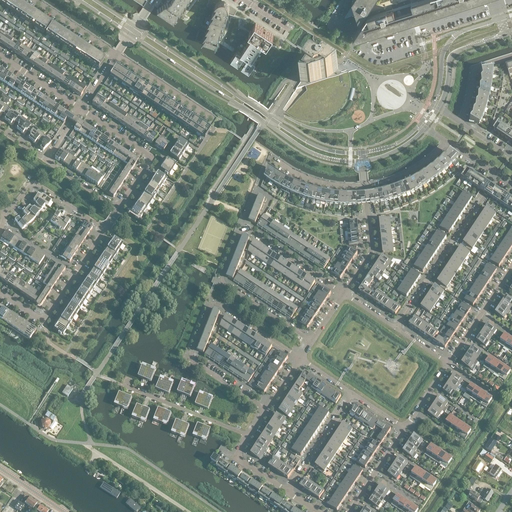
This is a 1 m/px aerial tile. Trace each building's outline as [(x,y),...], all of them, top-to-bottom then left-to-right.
[(1,6),(5,9),(11,0),(4,0),(1,5),(1,6)] [(11,0),(5,9),(10,12),(18,1),(16,0),(11,0)] [(186,0),(167,0),(166,3),(158,8),(156,10),(173,21),(175,16),(176,17),(177,15),(178,11),(179,12),(180,8),(181,7),(182,8),(183,4),(184,3),(185,3),(186,0)] [(223,29),(223,22),(225,22),(225,15),(227,15),(227,11),(229,11),(229,8),(230,7),(229,6),(229,5),(229,4),(229,3),(228,3),(228,2),(228,1),(227,1),(227,0),(226,0),(218,0),(218,1),(217,1),(217,2),(216,2),(215,3),(216,3),(214,6),(215,7),(213,10),(214,11),(210,17),(212,18),(208,24),(210,25),(206,31),(207,32),(205,35),(204,37),(205,38),(202,44),(203,42),(216,46),(216,48),(216,42),(218,42),(218,35),(220,36),(221,29),(223,29)] [(472,0),(352,0),(352,1),(353,4),(344,17),(345,17),(356,13),(359,23),(363,16),(363,15),(366,10),(370,4),(374,14),(368,16),(366,17),(353,36),(354,38),(403,22),(417,18),(472,0)] [(10,12),(15,15),(22,4),(18,1),(10,12)] [(15,15),(20,19),(27,7),(22,4),(15,15)] [(20,19),(24,22),(32,10),(27,7),(20,19)] [(24,22),(29,25),(37,14),(32,10),(24,22)] [(29,25),(34,28),(41,17),(37,14),(29,25)] [(39,31),(39,30),(46,20),(41,17),(34,28),(39,31)] [(39,30),(44,33),(51,23),(46,20),(39,30)] [(252,60),(263,43),(267,45),(274,35),(255,23),(250,31),(249,33),(253,35),(241,52),(237,50),(233,56),(231,60),(249,72),(253,66),(256,62),(252,60)] [(46,34),(50,38),(57,27),(52,24),(46,34)] [(50,39),(54,42),(62,31),(57,27),(50,38),(50,39)] [(54,42),(59,45),(67,34),(62,31),(54,42)] [(0,42),(4,45),(9,37),(5,34),(0,41),(0,42)] [(59,45),(64,48),(72,37),(67,34),(59,45)] [(8,48),(14,40),(9,37),(4,45),(8,48)] [(64,48),(69,51),(76,40),(72,37),(64,48)] [(12,51),(18,43),(14,40),(8,48),(12,51)] [(69,51),(74,55),(81,43),(76,40),(69,51)] [(17,54),(22,46),(18,43),(12,51),(17,54)] [(74,55),(78,58),(86,46),(81,43),(74,55)] [(21,57),(26,48),(22,46),(17,54),(21,57)] [(78,58),(83,61),(91,50),(86,46),(78,58)] [(25,59),(31,51),(26,48),(21,57),(25,59)] [(83,61),(88,64),(95,53),(91,50),(83,61)] [(29,62),(35,54),(31,51),(25,59),(29,62)] [(93,66),(100,56),(95,53),(88,64),(93,67),(93,66)] [(34,65),(39,57),(35,54),(29,62),(34,65)] [(103,63),(105,59),(100,56),(93,66),(99,70),(104,63),(103,63)] [(38,68),(43,60),(39,57),(34,65),(38,68)] [(42,71),(48,63),(43,60),(38,68),(42,71)] [(329,79),(338,71),(324,62),(321,67),(311,61),(304,72),(306,74),(304,78),(300,83),(309,84),(310,85),(326,79),(329,79)] [(46,74),(52,65),(48,63),(42,71),(46,74)] [(51,76),(56,68),(52,65),(46,74),(51,76)] [(114,78),(120,69),(121,69),(119,68),(116,67),(115,68),(110,75),(114,78)] [(55,79),(60,71),(56,68),(51,76),(55,79)] [(118,81),(124,72),(124,71),(123,70),(123,71),(120,69),(114,78),(118,81)] [(59,82),(65,74),(60,71),(55,79),(59,82)] [(0,80),(4,83),(9,74),(5,72),(0,78),(0,80)] [(122,84),(128,75),(128,74),(127,73),(126,74),(124,72),(118,81),(122,84)] [(8,85),(13,77),(9,74),(4,83),(8,85)] [(64,85),(69,77),(65,74),(59,82),(64,85)] [(126,86),(132,77),(131,76),(130,76),(128,75),(122,84),(126,86)] [(12,88),(18,80),(13,77),(8,85),(12,88)] [(68,88),(73,80),(69,77),(64,85),(68,88)] [(130,89),(136,80),(136,79),(135,78),(134,79),(132,77),(126,86),(130,89)] [(16,91),(22,83),(18,80),(12,88),(16,91)] [(72,91),(77,82),(73,80),(68,88),(72,91)] [(134,91),(140,82),(139,81),(138,81),(136,80),(130,89),(134,91)] [(76,93),(82,85),(77,82),(72,91),(76,93)] [(138,94),(144,85),(143,83),(142,84),(140,82),(134,91),(138,94)] [(21,94),(26,86),(22,83),(16,91),(21,94)] [(84,93),(87,89),(82,85),(76,93),(81,96),(83,92),(84,93)] [(142,97),(148,88),(148,87),(147,86),(146,87),(144,85),(138,94),(142,97)] [(25,97),(30,89),(26,86),(21,94),(25,97)] [(145,99),(152,90),(151,89),(150,89),(148,88),(142,97),(145,99)] [(29,100),(35,91),(30,89),(25,97),(29,100)] [(149,102),(156,93),(156,92),(154,91),(154,92),(152,90),(145,99),(149,102)] [(33,102),(39,94),(35,91),(29,100),(33,102)] [(153,105),(160,96),(160,95),(158,94),(158,95),(156,93),(149,102),(153,105)] [(38,105),(43,97),(39,94),(33,102),(38,105)] [(96,107),(102,99),(97,95),(94,99),(95,100),(92,104),(96,107)] [(157,107),(163,98),(164,98),(162,97),(160,96),(153,105),(157,107)] [(42,108),(47,100),(43,97),(38,105),(42,108)] [(161,110),(167,101),(168,100),(166,99),(166,100),(163,98),(157,107),(161,110)] [(101,110),(106,101),(102,99),(96,107),(101,110)] [(46,111),(52,103),(47,100),(42,108),(46,111)] [(105,112),(110,104),(106,101),(101,110),(105,112)] [(165,113),(171,103),(172,103),(170,102),(167,101),(161,110),(165,113)] [(50,114),(56,106),(52,103),(46,111),(50,114)] [(169,115),(175,106),(176,105),(174,104),(174,105),(171,103),(165,113),(169,115)] [(4,114),(8,108),(2,104),(0,106),(0,113),(1,112),(2,113),(3,112),(4,114)] [(109,115),(115,107),(110,104),(105,112),(109,115)] [(55,117),(60,108),(56,106),(50,114),(55,117)] [(173,118),(179,109),(180,108),(178,107),(178,108),(175,106),(169,115),(173,118)] [(113,118),(119,110),(115,107),(109,115),(113,118)] [(8,122),(15,113),(8,108),(4,114),(6,115),(6,116),(7,117),(5,120),(8,122)] [(59,119),(64,111),(60,108),(55,117),(59,119)] [(177,121),(183,111),(184,111),(182,110),(179,109),(173,118),(177,121)] [(118,121),(123,113),(119,110),(113,118),(118,121)] [(74,118),(67,113),(64,111),(59,119),(64,123),(67,119),(70,121),(77,125),(74,129),(79,133),(84,125),(74,118)] [(181,123),(187,114),(187,113),(186,112),(186,113),(183,111),(177,121),(181,123)] [(17,123),(21,117),(15,113),(8,122),(11,125),(13,121),(14,122),(15,121),(17,123)] [(122,124),(127,116),(123,113),(118,121),(122,124)] [(185,126),(191,117),(191,116),(190,115),(189,116),(187,114),(181,123),(185,126)] [(126,127),(132,118),(127,116),(122,124),(126,127)] [(20,131),(27,122),(21,117),(17,123),(19,124),(18,125),(19,126),(17,129),(20,131)] [(188,129),(195,119),(194,118),(193,118),(191,117),(185,126),(188,129)] [(480,124),(481,121),(472,117),(471,118),(469,123),(479,125),(480,124)] [(130,129),(136,121),(132,118),(126,127),(130,129)] [(192,131),(199,122),(199,121),(198,120),(197,121),(195,119),(188,129),(192,131)] [(135,132),(140,124),(136,121),(130,129),(135,132)] [(29,132),(33,127),(27,122),(20,131),(23,134),(25,131),(27,132),(27,131),(29,132)] [(196,134),(203,124),(202,123),(201,123),(199,122),(192,131),(196,134)] [(497,132),(502,124),(498,122),(493,130),(494,130),(494,132),(496,133),(497,132)] [(139,135),(144,127),(140,124),(135,132),(139,135)] [(200,137),(207,127),(207,126),(206,125),(205,126),(203,124),(196,134),(200,137)] [(501,135),(506,127),(502,124),(497,132),(498,133),(497,134),(500,136),(501,135)] [(83,136),(89,127),(84,125),(79,133),(83,136)] [(32,141),(39,132),(33,127),(29,132),(31,133),(30,134),(31,135),(29,138),(32,141)] [(88,138),(93,130),(89,127),(83,136),(88,138)] [(143,138),(149,130),(144,127),(139,135),(143,138)] [(204,139),(210,131),(211,130),(211,129),(209,128),(209,129),(207,127),(200,137),(204,139)] [(505,137),(510,129),(506,127),(501,135),(502,135),(501,137),(504,138),(505,137)] [(92,141),(97,133),(93,130),(88,138),(92,141)] [(147,141),(153,133),(149,130),(143,138),(147,141)] [(41,142),(45,137),(39,132),(32,141),(34,144),(37,140),(38,141),(39,141),(41,142)] [(96,144),(101,136),(97,133),(92,141),(96,144)] [(152,144),(157,136),(153,133),(147,141),(152,144)] [(100,147),(106,139),(101,136),(96,144),(100,147)] [(43,151),(51,142),(45,137),(41,142),(42,143),(42,144),(43,145),(40,148),(43,151)] [(159,148),(164,140),(160,137),(154,145),(159,148)] [(105,150),(110,142),(106,139),(100,147),(105,150)] [(163,151),(169,143),(164,140),(159,148),(163,151)] [(189,146),(180,140),(179,140),(177,143),(178,143),(176,145),(185,151),(189,146)] [(109,152),(114,144),(110,142),(105,150),(109,152)] [(113,155),(118,147),(114,144),(109,152),(113,155)] [(185,151),(176,145),(175,147),(174,147),(172,150),(173,150),(182,156),(185,151)] [(117,158),(122,150),(118,147),(113,155),(117,158)] [(59,160),(65,152),(61,150),(54,159),(59,162),(59,161),(59,160)] [(121,160),(126,152),(122,150),(117,158),(121,160)] [(182,156),(173,150),(172,150),(170,153),(171,153),(170,156),(178,161),(182,156)] [(64,163),(69,155),(65,152),(59,160),(59,161),(64,163)] [(124,163),(130,155),(126,152),(121,160),(124,163)] [(456,160),(458,158),(451,154),(449,153),(449,154),(448,153),(446,156),(445,157),(452,164),(455,161),(456,160)] [(68,166),(73,158),(69,155),(64,163),(68,166)] [(129,165),(133,157),(130,155),(124,163),(128,165),(129,165)] [(133,168),(138,160),(133,157),(129,165),(133,168)] [(452,164),(445,157),(443,157),(442,160),(449,168),(452,164)] [(72,169),(77,161),(73,158),(68,166),(72,169)] [(176,165),(175,164),(172,162),(167,159),(166,162),(165,161),(163,164),(164,164),(172,170),(176,165)] [(449,168),(442,160),(440,162),(438,163),(439,163),(445,171),(449,168)] [(76,172),(82,164),(77,161),(72,169),(76,172)] [(445,171),(439,163),(438,163),(437,163),(435,165),(435,166),(442,174),(445,171)] [(81,175),(86,166),(82,164),(76,172),(81,175)] [(172,170),(164,164),(163,164),(161,167),(162,167),(160,170),(165,173),(164,174),(167,176),(168,175),(169,176),(172,170)] [(128,175),(133,168),(129,165),(128,165),(125,170),(124,172),(123,172),(128,175)] [(442,174),(435,166),(435,165),(433,168),(432,168),(432,169),(438,177),(442,174)] [(85,177),(90,169),(86,166),(81,175),(85,177)] [(270,181),(276,173),(268,168),(265,177),(270,181)] [(438,177),(432,169),(432,168),(431,169),(428,171),(429,171),(435,179),(438,177)] [(89,180),(94,172),(90,169),(85,177),(89,180)] [(465,180),(471,172),(468,170),(467,169),(461,177),(465,180)] [(128,175),(123,172),(124,172),(121,170),(120,170),(118,173),(126,179),(128,175)] [(435,179),(429,171),(428,171),(426,173),(425,173),(431,182),(435,179)] [(93,183),(99,175),(94,172),(89,180),(93,183)] [(469,183),(474,174),(475,174),(472,172),(472,173),(471,172),(465,180),(469,183)] [(126,179),(118,173),(115,177),(123,183),(126,179)] [(167,179),(158,173),(156,176),(155,175),(153,178),(154,179),(163,184),(167,179)] [(274,184),(279,175),(277,173),(276,173),(270,181),(274,184)] [(431,182),(425,173),(424,174),(421,175),(422,176),(427,184),(431,182)] [(473,185),(478,177),(476,175),(474,174),(469,183),(473,185)] [(98,186),(103,178),(99,175),(93,183),(98,186)] [(278,186),(283,178),(283,177),(279,175),(274,184),(278,186)] [(427,184),(422,176),(421,175),(419,177),(418,178),(423,187),(427,184)] [(123,183),(115,177),(113,181),(121,186),(123,183)] [(282,188),(287,180),(287,179),(283,177),(283,178),(278,186),(282,188)] [(476,188),(482,179),(480,177),(479,178),(478,177),(473,185),(476,188)] [(163,184),(154,179),(153,178),(151,181),(152,181),(151,184),(160,189),(163,184)] [(423,187),(418,178),(417,178),(414,180),(419,189),(423,187)] [(286,191),(290,182),(291,181),(287,179),(287,180),(282,188),(286,191)] [(480,190),(485,182),(486,182),(483,180),(482,179),(476,188),(480,190)] [(419,189),(414,180),(411,181),(410,182),(415,191),(419,189)] [(121,186),(113,181),(110,185),(118,190),(121,186)] [(290,193),(294,184),(294,183),(292,182),(291,181),(290,182),(286,191),(290,193)] [(415,191),(410,182),(409,182),(406,184),(411,193),(415,191)] [(486,194),(491,186),(489,184),(487,182),(487,183),(485,182),(480,190),(486,194)] [(294,194),(298,185),(294,183),(294,184),(290,193),(294,194)] [(160,189),(151,184),(149,186),(149,185),(147,188),(148,189),(156,194),(160,189)] [(411,193),(406,184),(404,185),(402,185),(403,186),(406,195),(411,193)] [(118,190),(110,185),(108,188),(116,194),(118,190)] [(491,197),(497,189),(495,188),(496,188),(493,187),(491,186),(486,194),(491,197)] [(116,194),(108,188),(105,192),(113,198),(116,194)] [(156,194),(148,189),(147,188),(145,191),(146,191),(144,194),(153,199),(156,194)] [(495,200),(500,192),(499,191),(497,189),(491,197),(495,200)] [(499,203),(504,194),(503,193),(501,191),(500,192),(495,200),(499,203)] [(472,198),(463,192),(461,196),(470,202),(472,198)] [(153,199),(144,194),(143,196),(142,195),(140,198),(141,199),(150,204),(153,199)] [(375,204),(374,194),(371,194),(368,195),(362,195),(360,195),(357,196),(357,206),(362,206),(371,205),(375,204)] [(503,205),(508,197),(507,196),(504,194),(499,203),(503,205)] [(51,201),(44,196),(43,198),(42,196),(43,195),(42,195),(41,197),(38,195),(35,198),(45,205),(48,206),(51,201)] [(470,202),(461,196),(459,200),(468,206),(467,206),(468,206),(470,202)] [(506,208),(511,199),(510,199),(511,198),(508,197),(503,205),(506,208)] [(45,205),(35,198),(33,201),(36,204),(36,205),(36,206),(35,207),(40,211),(45,205)] [(150,204),(141,199),(140,198),(138,201),(139,201),(138,204),(146,209),(150,204)] [(468,206),(459,200),(456,203),(465,209),(468,206),(467,206),(468,206)] [(465,209),(456,203),(454,207),(463,213),(465,209)] [(146,209),(138,204),(136,206),(135,205),(133,208),(134,209),(143,214),(146,209)] [(35,218),(40,211),(35,207),(34,209),(33,208),(32,210),(29,207),(26,210),(35,218)] [(463,213),(454,207),(452,210),(461,216),(460,216),(461,216),(463,213)] [(143,214),(134,209),(133,208),(131,211),(132,211),(131,214),(136,217),(135,218),(138,220),(139,219),(140,220),(143,214)] [(496,214),(487,208),(484,212),(485,212),(493,218),(496,214)] [(35,218),(26,210),(23,213),(26,216),(25,217),(26,218),(24,219),(29,224),(35,218)] [(461,216),(452,210),(449,214),(458,220),(461,216),(460,216),(461,216)] [(59,220),(59,219),(58,218),(60,215),(57,212),(50,222),(57,226),(61,221),(59,220)] [(493,218),(485,212),(484,212),(482,215),(491,221),(493,218)] [(458,220),(449,214),(447,217),(456,223),(458,220)] [(390,223),(389,215),(381,216),(381,220),(379,220),(380,224),(390,223)] [(482,215),(479,219),(480,219),(489,225),(491,221),(482,215)] [(263,228),(269,219),(264,216),(258,225),(262,227),(263,228)] [(456,223),(447,217),(445,221),(454,227),(456,223)] [(29,224),(24,219),(22,221),(22,220),(21,221),(18,218),(15,221),(22,230),(29,224)] [(63,231),(70,221),(67,219),(64,222),(63,221),(62,222),(61,221),(57,226),(63,231)] [(268,231),(274,222),(269,219),(263,228),(265,229),(268,231)] [(480,219),(477,222),(478,222),(486,228),(489,225),(480,219)] [(454,227),(445,221),(442,224),(451,230),(452,230),(454,227)] [(273,234),(278,226),(274,222),(268,231),(271,233),(273,234)] [(486,228),(478,222),(477,222),(475,226),(484,232),(486,228)] [(92,229),(88,226),(84,223),(81,227),(90,233),(89,233),(92,229)] [(451,230),(442,224),(438,230),(444,234),(445,231),(449,234),(451,230)] [(277,238),(283,229),(278,226),(273,234),(274,235),(277,238)] [(484,232),(475,226),(473,229),(482,235),(484,232)] [(90,233),(81,227),(78,232),(87,237),(89,233),(90,233)] [(282,240),(288,232),(283,229),(277,238),(281,239),(280,239),(282,240)] [(482,235),(473,229),(470,233),(471,233),(479,239),(482,235)] [(5,242),(10,234),(11,234),(11,233),(7,230),(5,233),(5,234),(4,235),(1,239),(5,242)] [(446,237),(443,235),(438,231),(435,235),(444,241),(446,237)] [(87,237),(78,232),(75,236),(84,242),(84,241),(86,237),(87,237)] [(286,244),(292,235),(288,232),(282,240),(283,241),(286,244)] [(471,233),(470,233),(468,236),(477,242),(479,239),(471,233)] [(9,245),(15,237),(11,234),(10,234),(5,242),(9,245)] [(291,247),(297,238),(292,235),(286,244),(290,246),(291,247)] [(444,241),(435,235),(433,238),(442,244),(442,245),(444,241)] [(84,242),(75,236),(73,240),(81,246),(84,242)] [(468,236),(466,240),(475,246),(477,242),(468,236)] [(13,248),(19,240),(15,237),(9,245),(13,248)] [(296,250),(302,241),(297,238),(291,247),(293,248),(293,247),(296,250)] [(442,244),(433,238),(430,242),(439,248),(440,248),(442,245),(442,244)] [(123,245),(122,244),(122,243),(119,241),(119,242),(114,239),(112,241),(110,244),(111,244),(119,250),(123,245)] [(18,251),(23,243),(19,240),(13,248),(18,251)] [(81,246),(73,240),(70,244),(78,250),(81,246)] [(475,246),(466,240),(463,243),(467,246),(465,248),(471,252),(475,246)] [(511,247),(511,245),(505,240),(502,244),(511,250),(511,249),(511,247)] [(301,253),(306,244),(302,241),(296,250),(299,252),(301,253)] [(439,248),(430,242),(428,245),(437,251),(437,252),(439,248)] [(22,254),(27,245),(23,243),(18,251),(22,254)] [(252,254),(258,245),(254,243),(252,246),(251,246),(251,245),(248,251),(252,254)] [(78,250),(70,244),(67,249),(75,254),(76,254),(75,254),(78,250)] [(119,250),(111,244),(110,244),(108,246),(109,247),(107,249),(116,255),(119,250)] [(305,256),(311,247),(306,244),(301,253),(302,254),(305,256)] [(511,250),(502,244),(500,247),(509,253),(511,250)] [(26,256),(32,248),(27,245),(22,254),(26,256)] [(256,257),(262,248),(258,245),(252,254),(256,257)] [(437,251),(428,245),(426,249),(435,255),(437,252),(437,251)] [(310,259),(316,250),(311,247),(305,256),(309,258),(310,259)] [(470,253),(465,249),(461,247),(458,251),(459,251),(468,257),(470,253)] [(509,253),(500,247),(498,251),(506,257),(507,256),(506,256),(509,253)] [(30,259),(36,251),(32,248),(26,256),(30,259)] [(260,259),(266,250),(262,248),(256,257),(260,259)] [(358,254),(355,252),(356,249),(353,248),(352,250),(349,248),(346,252),(354,258),(355,258),(357,254),(358,254)] [(75,254),(67,249),(64,253),(73,259),(72,258),(75,254)] [(116,255),(107,249),(106,251),(105,251),(103,253),(104,254),(113,260),(116,255)] [(435,255),(426,249),(423,252),(432,258),(432,259),(433,259),(435,255)] [(264,262),(269,253),(266,250),(260,259),(264,262)] [(314,263),(320,254),(316,250),(310,259),(311,260),(314,262),(314,263)] [(35,262),(40,254),(36,251),(30,259),(35,262)] [(459,251),(458,251),(456,254),(465,260),(468,257),(459,251)] [(506,257),(498,251),(495,254),(504,260),(506,257)] [(354,258),(346,252),(343,256),(352,262),(354,258)] [(432,258),(423,252),(421,256),(430,262),(432,259),(432,258)] [(73,259),(64,253),(61,257),(69,263),(72,259),(73,259)] [(113,260),(104,254),(103,253),(101,256),(102,257),(101,259),(109,265),(113,260)] [(267,264),(273,255),(269,253),(264,262),(267,264)] [(39,265),(44,257),(40,254),(35,262),(39,265)] [(319,265),(325,257),(320,254),(314,263),(315,263),(318,264),(319,265)] [(465,260),(456,254),(454,258),(463,264),(465,260)] [(504,260),(495,254),(493,258),(502,264),(502,263),(504,260)] [(271,266),(277,258),(273,255),(267,264),(271,266)] [(352,262),(343,256),(341,260),(349,266),(350,266),(350,265),(352,262)] [(391,262),(382,256),(380,260),(388,266),(391,262)] [(430,262),(421,256),(419,259),(428,265),(428,266),(430,262)] [(324,269),(330,260),(325,257),(319,265),(321,266),(324,269),(323,269),(324,269)] [(275,269),(281,260),(277,258),(271,266),(275,269)] [(463,264),(454,258),(451,261),(452,261),(461,267),(463,264)] [(502,264),(493,258),(489,264),(494,267),(496,265),(499,267),(502,264)] [(109,265),(101,259),(99,261),(98,261),(96,263),(97,264),(106,270),(109,265)] [(428,265),(419,259),(416,263),(425,269),(426,269),(428,266),(428,265)] [(279,272),(285,263),(281,260),(275,269),(279,272)] [(349,266),(341,260),(338,264),(346,270),(347,270),(349,266)] [(388,266),(380,260),(377,264),(377,263),(377,264),(386,269),(388,266)] [(461,267),(452,261),(449,265),(458,271),(461,267)] [(65,269),(56,263),(54,267),(63,274),(63,273),(65,269)] [(106,270),(97,264),(96,263),(95,266),(95,267),(94,269),(103,275),(106,270)] [(282,274),(288,265),(285,263),(279,272),(282,274)] [(425,269),(416,263),(412,269),(418,272),(419,270),(423,273),(425,269)] [(346,270),(338,264),(335,269),(344,274),(346,270)] [(386,269),(377,264),(375,267),(383,273),(386,269)] [(286,277),(292,268),(288,265),(282,274),(286,277)] [(458,271),(449,265),(447,268),(456,274),(458,271)] [(497,271),(493,268),(488,265),(486,269),(494,274),(495,275),(495,274),(494,274),(497,271)] [(63,274),(54,267),(51,271),(60,278),(60,277),(62,273),(63,274)] [(383,273),(375,267),(372,271),(381,277),(383,273)] [(290,279),(296,270),(292,268),(286,277),(290,279)] [(456,274),(447,268),(444,272),(445,272),(454,278),(456,274)] [(103,275),(94,269),(92,271),(90,274),(91,274),(99,280),(103,275)] [(344,274),(335,269),(332,274),(331,276),(334,278),(335,276),(340,279),(343,275),(344,275),(344,274)] [(494,274),(486,269),(483,272),(492,278),(494,274)] [(294,282),(300,273),(296,270),(290,279),(294,282)] [(421,276),(417,274),(412,270),(409,274),(418,280),(421,276)] [(3,282),(9,273),(5,271),(0,277),(0,279),(3,282)] [(60,278),(51,271),(48,275),(57,282),(57,281),(60,277),(60,278)] [(240,283),(246,275),(241,271),(235,281),(239,282),(240,283)] [(381,277),(372,271),(370,275),(374,278),(379,281),(378,281),(381,277)] [(454,278),(445,272),(442,275),(451,281),(454,278)] [(492,278),(483,272),(481,276),(490,281),(490,282),(490,281),(492,278)] [(8,285),(13,276),(9,273),(3,282),(4,282),(8,285)] [(297,284),(303,275),(300,273),(294,282),(297,284)] [(99,280),(91,274),(90,274),(88,276),(89,277),(87,279),(96,285),(99,280)] [(418,280),(409,274),(407,277),(416,283),(416,284),(418,280)] [(57,282),(48,275),(46,279),(55,286),(55,285),(57,281),(57,282)] [(244,287),(250,278),(246,275),(240,283),(241,284),(244,287)] [(301,287),(307,278),(303,275),(297,284),(301,287)] [(369,286),(374,278),(370,275),(367,279),(365,283),(364,283),(365,283),(364,283),(369,286)] [(451,281),(442,275),(440,279),(449,285),(451,281)] [(12,288),(18,279),(13,276),(8,285),(12,287),(12,288)] [(490,281),(481,276),(479,279),(487,285),(488,285),(487,285),(490,281)] [(416,283),(407,277),(405,281),(413,287),(414,287),(416,283)] [(249,289),(255,281),(250,278),(244,287),(245,287),(248,288),(248,289),(249,289)] [(305,289),(311,280),(307,278),(301,287),(305,289)] [(16,291),(22,282),(18,279),(12,288),(16,290),(16,291)] [(41,306),(51,291),(51,290),(54,285),(55,286),(46,279),(43,284),(45,285),(48,287),(46,288),(42,295),(36,304),(36,305),(36,306),(37,306),(37,307),(38,307),(39,307),(40,307),(41,307),(41,306)] [(96,285),(87,279),(86,281),(85,281),(83,284),(84,284),(93,290),(96,285)] [(440,279),(438,282),(441,285),(440,287),(445,291),(449,285),(440,279)] [(487,285),(479,279),(477,283),(485,288),(485,289),(485,288),(487,285)] [(309,292),(315,283),(311,280),(305,289),(309,292)] [(254,293),(260,284),(255,281),(249,289),(251,290),(254,293)] [(413,287),(405,281),(402,284),(411,290),(411,291),(413,287)] [(20,293),(26,285),(22,282),(16,291),(16,290),(20,293)] [(366,290),(369,286),(364,283),(362,287),(359,291),(363,294),(366,290)] [(485,288),(477,283),(474,286),(483,292),(485,288)] [(93,290),(84,284),(83,284),(81,286),(82,287),(81,289),(89,295),(93,290)] [(259,296),(264,287),(260,284),(254,293),(257,295),(259,296)] [(411,290),(402,284),(400,288),(409,294),(411,290)] [(24,296),(30,287),(26,285),(20,293),(21,293),(24,296)] [(444,292),(439,288),(435,286),(432,289),(433,290),(442,296),(444,292)] [(483,292),(474,286),(472,290),(480,295),(481,295),(480,295),(483,292)] [(28,299),(34,290),(30,287),(24,296),(25,296),(28,298),(28,299)] [(263,299),(269,290),(264,287),(259,296),(260,297),(263,299)] [(331,293),(323,287),(320,292),(328,298),(331,293)] [(409,294),(400,288),(397,291),(406,297),(407,298),(409,294)] [(89,295),(81,289),(79,291),(78,291),(76,294),(77,294),(86,300),(89,295)] [(32,301),(38,293),(34,290),(28,299),(29,298),(32,301)] [(268,302),(274,293),(269,290),(263,299),(267,301),(268,302)] [(374,295),(371,293),(366,290),(363,294),(367,297),(371,299),(374,295)] [(442,296),(433,290),(430,293),(439,299),(442,296)] [(480,295),(472,290),(470,293),(478,299),(480,295)] [(328,298),(320,292),(317,296),(326,302),(326,301),(326,302),(326,301),(328,298)] [(376,302),(381,295),(376,292),(374,295),(371,299),(376,302),(376,303),(376,302)] [(42,295),(38,293),(32,301),(33,301),(36,304),(42,295)] [(272,305),(278,296),(274,293),(268,302),(269,303),(270,303),(272,305)] [(439,299),(430,293),(428,296),(428,297),(437,303),(439,299)] [(478,299),(470,293),(467,297),(476,302),(478,299)] [(86,300),(77,294),(76,294),(75,296),(75,297),(74,299),(83,305),(86,300)] [(381,306),(386,298),(381,295),(376,302),(380,306),(381,306)] [(277,308),(283,300),(278,296),(272,305),(273,306),(276,307),(277,308)] [(326,302),(317,296),(315,300),(323,305),(326,302)] [(511,299),(506,296),(503,301),(511,307),(511,306),(511,299)] [(437,303),(428,297),(425,300),(426,300),(435,306),(437,303)] [(476,302),(467,297),(463,303),(468,306),(470,304),(473,306),(476,302)] [(385,309),(390,301),(386,298),(381,306),(385,309)] [(83,305),(74,299),(72,301),(70,304),(71,304),(79,310),(83,305)] [(282,312),(288,303),(283,300),(277,308),(279,309),(282,312)] [(323,305),(315,300),(312,303),(321,309),(323,305)] [(426,300),(423,303),(423,304),(432,309),(435,306),(426,300)] [(390,312),(395,304),(390,301),(385,309),(390,312)] [(511,307),(503,301),(501,304),(501,305),(509,310),(511,307)] [(287,314),(292,306),(288,303),(282,312),(285,313),(287,314)] [(321,309),(312,303),(310,307),(318,313),(321,309)] [(79,310),(71,304),(70,304),(68,307),(69,307),(67,309),(76,315),(79,310)] [(395,315),(400,308),(395,304),(390,312),(395,315)] [(432,309),(423,304),(421,307),(430,313),(432,309)] [(471,310),(467,307),(462,304),(460,308),(468,314),(469,313),(468,313),(471,310)] [(509,310),(501,305),(498,308),(507,314),(509,310)] [(291,318),(297,309),(292,306),(287,314),(288,315),(291,318)] [(318,313),(310,307),(307,311),(316,316),(316,317),(316,316),(318,313)] [(0,320),(2,321),(8,312),(7,311),(3,308),(0,312),(0,320)] [(468,314),(460,308),(457,312),(466,317),(468,314)] [(507,314),(498,308),(495,313),(500,316),(499,319),(502,321),(503,318),(504,319),(507,314)] [(76,315),(67,309),(66,311),(65,311),(63,314),(64,314),(73,320),(76,315)] [(7,325),(14,315),(9,312),(9,311),(8,312),(2,321),(7,325)] [(316,316),(307,311),(305,315),(313,320),(316,316)] [(466,317),(457,312),(455,315),(463,321),(464,321),(463,321),(466,317)] [(73,320),(64,314),(63,314),(61,317),(62,317),(61,319),(69,325),(73,320)] [(13,329),(19,319),(14,316),(14,315),(7,325),(13,329)] [(313,320),(305,315),(302,318),(311,324),(313,320)] [(463,321),(455,315),(452,319),(461,325),(463,321)] [(414,328),(419,320),(414,317),(414,316),(409,324),(414,328)] [(224,329),(230,320),(226,317),(224,321),(223,320),(220,326),(224,329)] [(311,324),(302,318),(299,323),(300,323),(298,325),(301,327),(302,325),(307,329),(311,324)] [(18,332),(25,323),(20,319),(19,319),(13,329),(18,332)] [(69,325),(61,319),(59,321),(58,321),(56,324),(57,324),(66,330),(69,325)] [(461,325),(452,319),(450,323),(458,329),(459,329),(459,328),(458,328),(461,325)] [(228,331),(234,322),(230,320),(224,329),(228,331)] [(419,331),(424,323),(419,320),(414,328),(419,331)] [(24,336),(30,326),(25,323),(25,322),(25,323),(18,332),(24,336)] [(232,334),(238,325),(234,322),(228,331),(232,334)] [(423,334),(428,326),(424,323),(419,331),(423,334)] [(458,329),(450,323),(447,327),(447,326),(447,327),(451,330),(451,329),(456,332),(458,329)] [(66,330),(57,324),(56,324),(55,326),(55,327),(54,329),(59,333),(58,333),(61,335),(62,334),(63,335),(66,330)] [(497,330),(488,324),(485,329),(493,334),(496,330),(497,330)] [(236,336),(241,327),(238,325),(232,334),(236,336)] [(30,340),(36,330),(31,327),(31,326),(30,326),(24,336),(30,340)] [(428,337),(433,330),(428,326),(423,334),(424,334),(428,337)] [(239,339),(245,330),(241,327),(236,336),(239,339)] [(453,336),(456,332),(451,329),(451,330),(446,337),(450,340),(451,340),(453,336),(454,336),(453,336)] [(493,334),(485,329),(482,332),(482,333),(491,338),(493,334)] [(243,341),(249,332),(245,330),(239,339),(243,341)] [(436,336),(438,333),(438,332),(438,333),(433,330),(428,337),(428,338),(428,337),(433,340),(433,341),(436,336)] [(247,344),(253,335),(249,332),(243,341),(247,344)] [(491,338),(482,333),(480,336),(488,342),(491,338)] [(504,347),(510,338),(510,337),(510,338),(505,334),(504,335),(498,344),(499,344),(504,347)] [(251,346),(257,337),(253,335),(247,344),(251,346)] [(444,341),(439,338),(436,336),(433,341),(433,340),(437,343),(441,346),(444,341)] [(488,342),(480,336),(477,341),(482,344),(480,346),(483,348),(485,346),(486,347),(485,346),(488,342)] [(254,349),(260,340),(257,337),(251,346),(254,349)] [(448,344),(450,340),(446,337),(444,341),(441,346),(445,348),(448,344)] [(258,351),(264,342),(260,340),(254,349),(258,351)] [(262,354),(268,345),(264,342),(258,351),(262,354)] [(211,357),(217,349),(212,345),(206,354),(206,355),(210,356),(211,357)] [(266,356),(272,347),(268,345),(262,354),(266,356)] [(482,353),(473,346),(473,347),(470,351),(478,357),(481,352),(482,353)] [(215,361),(221,352),(217,349),(211,357),(212,358),(215,361)] [(478,357),(470,351),(467,355),(476,361),(478,357)] [(220,363),(226,355),(221,352),(215,361),(219,362),(220,363)] [(288,358),(280,352),(277,357),(285,362),(288,358)] [(225,367),(231,358),(226,355),(220,363),(222,364),(225,367)] [(476,361),(467,355),(465,359),(473,364),(476,361)] [(489,370),(495,361),(495,360),(495,361),(490,356),(489,357),(483,366),(484,366),(489,370)] [(285,362),(277,357),(274,360),(283,366),(285,362)] [(230,370),(235,361),(231,358),(225,367),(228,369),(230,370)] [(473,364),(465,359),(462,364),(467,367),(465,369),(468,371),(469,369),(473,371),(476,366),(473,364)] [(283,366),(274,360),(272,364),(280,370),(283,366)] [(494,373),(500,365),(500,364),(495,360),(495,361),(489,370),(494,373)] [(234,373),(240,364),(235,361),(230,370),(231,371),(234,373)] [(239,376),(245,367),(240,364),(234,373),(238,375),(239,376)] [(280,370),(272,364),(269,368),(278,374),(278,373),(280,370)] [(499,377),(505,368),(506,367),(505,368),(500,364),(500,365),(494,373),(499,377)] [(145,380),(149,370),(150,368),(147,367),(143,365),(142,367),(138,377),(142,379),(141,381),(142,381),(143,379),(145,380)] [(243,379),(249,370),(245,367),(239,376),(240,377),(241,377),(243,379)] [(505,380),(510,372),(511,371),(506,367),(505,368),(499,377),(504,380),(505,380)] [(151,382),(155,372),(156,370),(152,368),(150,368),(149,370),(145,380),(147,381),(146,383),(147,381),(151,382)] [(278,374),(269,368),(267,372),(275,377),(278,374)] [(249,382),(254,374),(249,370),(243,379),(244,379),(247,381),(249,382)] [(275,377),(267,372),(264,375),(273,381),(275,377)] [(306,380),(309,375),(305,372),(302,377),(302,376),(302,377),(299,381),(304,384),(306,380)] [(463,380),(454,374),(454,375),(451,379),(460,385),(463,380)] [(273,381),(264,375),(262,379),(270,385),(273,381)] [(317,380),(313,378),(309,375),(306,380),(314,385),(317,380)] [(163,392),(167,382),(167,380),(165,379),(161,377),(160,380),(157,388),(156,390),(160,391),(159,394),(160,391),(163,392)] [(270,385),(262,379),(259,383),(268,389),(268,388),(270,385)] [(460,385),(451,379),(449,383),(457,388),(460,385)] [(169,395),(173,385),(174,383),(170,381),(167,380),(167,382),(163,392),(165,393),(164,396),(165,393),(169,395)] [(317,391),(322,384),(322,383),(322,384),(317,380),(314,385),(312,388),(317,391)] [(184,395),(188,385),(189,383),(187,382),(182,381),(181,383),(182,383),(178,393),(182,394),(181,397),(182,394),(184,395)] [(299,391),(304,384),(299,381),(297,385),(296,385),(297,385),(294,389),(299,391)] [(191,398),(195,388),(196,386),(191,384),(189,383),(188,385),(184,395),(186,396),(185,399),(186,399),(187,396),(191,398)] [(268,389),(259,383),(256,388),(257,388),(255,390),(258,392),(260,390),(264,393),(268,389)] [(457,388),(449,383),(446,387),(455,392),(457,388)] [(322,394),(327,387),(327,386),(326,387),(322,384),(317,391),(322,394)] [(470,397),(476,389),(477,388),(476,389),(471,384),(471,385),(465,394),(470,397)] [(68,397),(73,389),(70,388),(67,385),(65,389),(62,393),(68,397)] [(326,398),(331,390),(327,387),(322,394),(326,398)] [(455,392),(446,387),(443,391),(448,395),(447,397),(450,399),(451,397),(452,397),(455,392)] [(303,394),(299,391),(294,389),(294,388),(294,389),(292,392),(300,398),(303,394)] [(476,401),(481,392),(482,391),(481,392),(477,388),(476,389),(470,397),(476,401)] [(331,401),(336,393),(331,390),(326,398),(331,401)] [(481,404),(487,396),(487,395),(482,391),(481,392),(476,401),(481,404)] [(121,408),(125,397),(126,396),(124,395),(125,392),(124,392),(123,394),(119,393),(115,403),(114,405),(119,407),(121,408)] [(300,398),(292,392),(291,392),(292,393),(289,396),(298,402),(300,398)] [(202,408),(206,398),(207,396),(205,395),(200,393),(199,395),(195,405),(199,407),(198,409),(199,409),(200,407),(202,408)] [(336,404),(341,396),(336,393),(331,401),(336,404)] [(132,400),(132,398),(128,397),(129,394),(128,396),(126,396),(125,397),(121,408),(123,409),(128,410),(129,408),(128,408),(132,400)] [(486,408),(492,399),(487,395),(487,396),(481,404),(486,408)] [(208,410),(212,401),(213,398),(209,396),(209,397),(207,396),(206,398),(202,408),(204,409),(203,411),(204,411),(204,409),(208,410)] [(298,402),(289,396),(287,400),(295,405),(298,402)] [(448,403),(439,397),(436,402),(445,407),(448,403)] [(295,405),(287,400),(286,400),(287,400),(284,404),(293,409),(295,405)] [(445,407),(436,402),(434,405),(442,411),(445,407)] [(293,409),(284,404),(284,403),(284,404),(282,407),(290,413),(293,409)] [(139,420),(143,409),(144,408),(141,407),(142,405),(141,407),(137,405),(133,415),(132,418),(137,419),(139,420)] [(442,411),(434,405),(431,409),(440,415),(442,411)] [(146,421),(150,411),(146,409),(147,407),(147,406),(146,409),(144,408),(143,409),(139,420),(141,421),(143,422),(145,423),(146,421)] [(355,416),(360,409),(355,406),(350,413),(355,416)] [(290,413),(282,407),(281,407),(282,408),(279,411),(288,417),(290,413)] [(160,423),(165,412),(165,411),(163,410),(164,408),(163,410),(159,409),(155,418),(154,421),(158,423),(158,422),(160,423)] [(329,414),(320,408),(318,411),(327,417),(326,417),(327,417),(327,418),(329,414)] [(359,420),(365,412),(360,409),(355,416),(359,420)] [(440,415),(431,409),(428,414),(433,417),(432,419),(435,421),(436,419),(437,420),(437,419),(440,415)] [(171,416),(172,414),(168,412),(169,410),(168,410),(167,412),(165,411),(165,412),(160,423),(163,424),(167,426),(168,424),(171,416)] [(327,417),(318,411),(315,415),(324,421),(327,417),(326,417),(327,417)] [(56,417),(48,412),(45,416),(48,418),(47,419),(49,420),(50,419),(53,421),(56,417)] [(364,423),(369,415),(365,412),(359,420),(364,423)] [(285,420),(286,418),(283,416),(282,418),(277,414),(274,419),(282,425),(285,420)] [(324,421),(315,415),(313,418),(322,424),(322,425),(324,421)] [(369,426),(374,418),(369,415),(370,415),(369,415),(364,423),(369,426)] [(449,429),(455,420),(456,419),(455,420),(450,416),(450,417),(444,425),(444,426),(444,425),(449,429)] [(322,424),(313,418),(311,422),(320,428),(319,428),(320,428),(322,424)] [(376,426),(379,422),(374,419),(374,418),(369,426),(374,429),(376,426)] [(51,425),(50,421),(49,420),(47,419),(46,419),(42,419),(40,423),(41,427),(44,429),(49,429),(51,425)] [(282,425),(274,419),(271,423),(280,428),(282,425)] [(455,432),(460,424),(461,423),(460,423),(456,419),(455,420),(449,429),(455,432)] [(178,436),(183,425),(183,424),(181,423),(182,420),(181,420),(180,423),(176,421),(173,431),(172,431),(171,433),(176,435),(178,436)] [(387,427),(383,424),(379,422),(379,421),(379,422),(376,426),(384,431),(387,427)] [(186,436),(190,426),(186,425),(187,422),(186,422),(185,425),(183,424),(183,425),(178,436),(180,437),(185,438),(186,436)] [(320,428),(311,422),(308,425),(317,431),(317,432),(320,428),(319,428),(320,428)] [(200,439),(204,428),(204,427),(202,426),(203,423),(202,426),(198,424),(194,434),(193,436),(197,438),(200,439)] [(280,428),(271,423),(269,427),(277,432),(280,428)] [(353,429),(344,423),(341,427),(350,433),(353,429)] [(460,436),(466,427),(466,426),(466,427),(461,423),(460,424),(455,432),(460,436)] [(210,431),(211,429),(207,428),(208,425),(207,428),(204,427),(204,428),(200,439),(202,440),(206,442),(207,440),(210,431)] [(317,431),(308,425),(306,429),(315,435),(317,431)] [(465,440),(471,431),(466,426),(466,427),(460,436),(465,439),(465,440)] [(277,432),(269,427),(266,430),(275,436),(277,432)] [(350,433),(341,427),(338,430),(339,431),(348,437),(350,433)] [(388,434),(391,430),(387,427),(384,431),(381,435),(385,438),(388,434)] [(315,435),(306,429),(304,432),(313,438),(312,438),(313,438),(313,439),(315,435)] [(275,436),(266,430),(266,431),(264,434),(272,440),(275,436)] [(348,437),(339,431),(336,434),(337,434),(345,440),(348,437)] [(313,438),(304,432),(301,436),(310,442),(313,438),(312,438),(313,438)] [(272,440),(264,434),(261,438),(270,443),(272,440)] [(345,440),(337,434),(336,434),(334,437),(334,438),(343,444),(345,440)] [(383,442),(385,438),(386,438),(385,438),(381,435),(376,443),(380,446),(383,442)] [(423,441),(414,435),(411,439),(420,445),(423,441)] [(310,442),(301,436),(299,439),(308,445),(308,446),(310,442)] [(270,443),(261,438),(259,442),(267,447),(270,443)] [(343,444),(334,438),(332,441),(341,447),(343,444)] [(308,445),(299,439),(297,443),(306,449),(308,445)] [(420,445),(411,439),(409,443),(408,443),(409,443),(417,449),(420,445)] [(491,439),(485,447),(491,451),(497,443),(491,439)] [(380,446),(376,443),(372,440),(369,444),(378,450),(380,446)] [(267,447),(259,442),(259,441),(259,442),(256,445),(265,451),(267,447)] [(341,447),(332,441),(329,444),(329,445),(330,445),(339,451),(341,447)] [(306,449),(297,443),(294,446),(303,452),(303,453),(306,449)] [(417,449),(409,443),(406,447),(415,453),(417,449)] [(378,450),(369,444),(367,448),(375,453),(378,450)] [(265,451),(256,445),(256,446),(254,449),(262,455),(265,451)] [(339,451),(330,445),(329,445),(327,448),(336,454),(339,451)] [(430,458),(436,449),(436,448),(436,449),(431,445),(430,446),(425,454),(430,458)] [(303,452),(294,446),(290,452),(296,456),(297,454),(301,456),(303,452)] [(415,453),(406,447),(403,452),(408,455),(406,457),(409,459),(411,457),(412,458),(412,457),(415,453)] [(336,454),(327,448),(325,451),(325,452),(334,457),(336,454)] [(375,453),(367,448),(364,451),(373,457),(375,454),(375,453)] [(435,461),(441,453),(442,452),(441,452),(436,448),(436,449),(430,458),(435,461)] [(262,455),(254,449),(251,454),(251,453),(251,454),(259,459),(262,455)] [(373,457),(364,451),(362,455),(370,461),(373,457)] [(334,457),(325,452),(322,455),(323,455),(332,461),(334,457)] [(441,465),(446,456),(447,455),(446,456),(442,452),(441,453),(435,461),(441,465)] [(484,459),(491,464),(494,459),(496,456),(492,453),(490,456),(487,455),(484,459)] [(332,461),(323,455),(322,455),(320,458),(320,459),(329,464),(332,461)] [(370,461),(362,455),(359,459),(368,465),(370,461)] [(446,469),(452,460),(447,455),(446,456),(441,465),(446,468),(446,469)] [(217,467),(221,460),(222,460),(218,458),(219,457),(216,456),(215,457),(215,458),(211,464),(214,466),(214,467),(215,466),(217,467)] [(408,463),(399,457),(396,462),(405,468),(408,463)] [(274,469),(279,461),(274,458),(269,465),(268,465),(274,469)] [(329,464),(320,459),(318,462),(327,468),(329,464)] [(368,465),(359,459),(357,463),(365,469),(365,468),(368,465)] [(221,471),(227,463),(225,462),(222,460),(221,460),(217,467),(219,468),(218,469),(218,470),(218,469),(221,471)] [(278,472),(283,465),(279,461),(274,469),(273,469),(274,469),(278,472)] [(479,473),(484,465),(478,461),(472,469),(479,473)] [(327,468),(318,462),(315,466),(319,468),(317,470),(323,474),(327,468)] [(405,468),(396,462),(394,466),(394,465),(393,466),(394,466),(402,471),(405,468)] [(227,474),(232,467),(229,464),(227,463),(221,471),(224,473),(224,474),(225,474),(225,473),(227,474)] [(363,472),(359,470),(361,467),(356,464),(352,470),(360,476),(363,472)] [(283,475),(288,468),(283,465),(278,472),(283,475)] [(402,471),(394,466),(391,470),(400,475),(402,471)] [(496,478),(502,470),(496,466),(492,470),(490,469),(487,472),(496,478)] [(232,478),(238,470),(236,468),(235,469),(232,467),(227,474),(229,475),(229,476),(232,478)] [(415,480),(421,472),(421,471),(416,467),(415,468),(410,477),(415,480)] [(288,479),(293,471),(288,468),(283,475),(283,476),(283,475),(288,478),(288,479)] [(238,481),(242,474),(243,474),(239,471),(240,471),(238,470),(232,478),(235,480),(235,481),(236,480),(238,481)] [(360,476),(352,470),(349,474),(358,479),(360,476)] [(400,475),(391,470),(388,474),(393,478),(396,479),(397,480),(400,475)] [(420,484),(426,475),(427,474),(426,475),(421,471),(421,472),(415,480),(420,484)] [(242,485),(248,477),(246,475),(246,476),(243,474),(242,474),(238,481),(240,482),(239,483),(242,485)] [(358,479),(349,474),(347,477),(356,483),(358,480),(358,479)] [(426,487),(431,479),(432,478),(431,478),(427,474),(426,475),(420,484),(426,487)] [(248,488),(253,481),(250,478),(248,477),(242,485),(245,487),(245,488),(246,488),(246,487),(248,488)] [(356,483),(347,477),(345,481),(353,486),(355,483),(356,483)] [(431,491),(437,482),(432,478),(431,479),(426,487),(431,491)] [(305,490),(310,482),(305,479),(300,486),(300,487),(300,486),(304,489),(304,490),(305,490)] [(253,492),(259,484),(257,482),(256,483),(253,481),(248,488),(250,489),(250,490),(253,492)] [(353,486),(345,481),(342,484),(351,490),(353,487),(353,486)] [(309,493),(314,485),(310,482),(305,490),(309,493)] [(120,493),(104,483),(100,489),(117,499),(120,493)] [(259,495),(263,488),(264,488),(260,485),(261,485),(259,484),(253,492),(256,494),(256,495),(257,494),(259,495)] [(351,490),(342,484),(340,488),(349,493),(351,490)] [(314,496),(319,488),(314,485),(309,493),(314,496)] [(390,491),(381,485),(380,485),(381,485),(378,490),(386,495),(389,491),(390,491)] [(263,499),(269,491),(267,489),(267,490),(264,488),(263,488),(259,495),(261,496),(260,497),(263,499)] [(319,499),(324,492),(319,488),(314,496),(319,499)] [(349,493),(340,488),(338,491),(346,497),(348,494),(349,494),(349,493)] [(488,502),(493,493),(486,489),(484,492),(483,491),(483,492),(484,493),(481,497),(480,497),(479,499),(482,501),(483,499),(487,502),(488,502)] [(386,495),(378,490),(375,493),(375,494),(384,499),(386,495)] [(269,502),(274,495),(271,492),(269,491),(263,499),(266,501),(267,502),(267,501),(269,502)] [(346,497),(338,491),(335,495),(344,500),(346,497)] [(480,497),(472,491),(468,496),(477,502),(479,499),(480,497)] [(384,499),(375,494),(373,497),(381,503),(384,499)] [(274,506),(280,498),(278,496),(277,497),(274,495),(269,502),(271,503),(270,504),(271,504),(274,506)] [(344,500),(335,495),(333,498),(342,504),(344,501),(344,500)] [(397,508),(402,500),(403,499),(402,499),(398,495),(397,496),(391,505),(397,508)] [(381,503),(373,497),(369,502),(374,505),(377,507),(378,508),(378,507),(381,503)] [(29,498),(25,504),(29,507),(33,500),(29,498)] [(280,509),(284,502),(285,502),(281,499),(282,499),(280,498),(274,506),(277,508),(277,509),(278,508),(280,509)] [(342,504),(333,498),(331,502),(339,507),(341,504),(342,504)] [(402,511),(408,503),(408,502),(408,503),(403,499),(402,500),(397,508),(402,511)] [(37,503),(33,500),(29,507),(33,510),(37,503)] [(137,511),(141,508),(130,500),(126,505),(134,511),(137,511)] [(282,511),(285,511),(290,505),(288,503),(288,504),(285,502),(284,502),(280,509),(282,510),(281,511),(282,511)] [(339,507),(331,502),(328,505),(337,511),(339,508),(339,507)] [(402,511),(409,511),(413,506),(408,502),(408,503),(402,511)]
